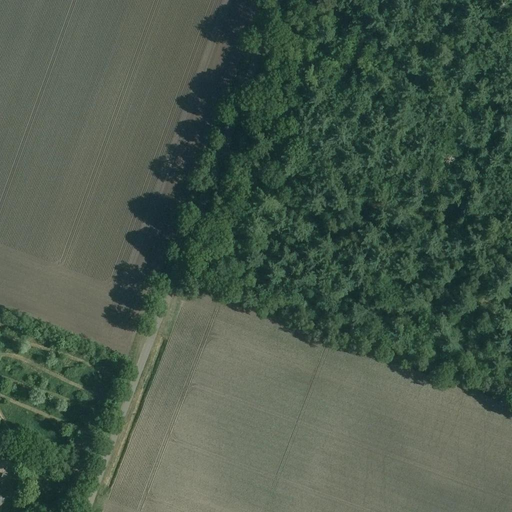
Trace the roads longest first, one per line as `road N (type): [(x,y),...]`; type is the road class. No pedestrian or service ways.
road 1 (unclassified): [(85,511),(278,0)]
road 2 (track): [(511,259),(466,230),(399,211),(291,158),(227,137)]
